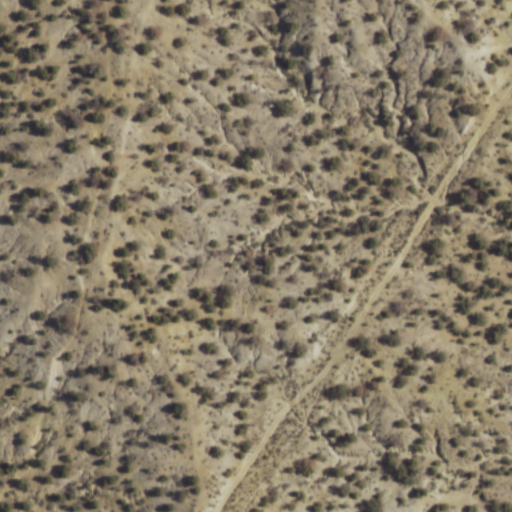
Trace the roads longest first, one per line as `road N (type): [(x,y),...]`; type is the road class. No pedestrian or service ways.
road 1 (track): [(214,511),(324,367),(511,84)]
road 2 (track): [(0,495),(27,469),(46,386),(73,334),(76,270),(106,126),(106,0)]
